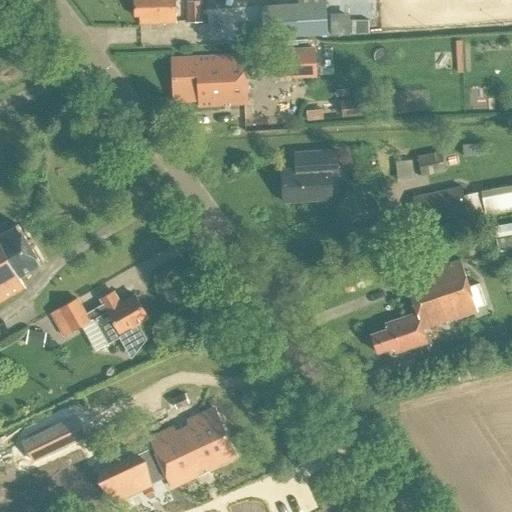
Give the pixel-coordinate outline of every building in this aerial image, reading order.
[(174,0),(131,0),(132,18),(139,18),(139,26),(175,25),(174,0)] [(187,1),(188,23),(202,22),(202,0),(187,1)] [(349,10),(331,10),(331,1),(259,4),(260,30),(350,27),(349,10)] [(278,76),(317,74),(316,47),(277,49),(278,76)] [(243,57),(170,61),(172,104),(196,102),(196,109),(246,107),(243,57)] [(366,97),(341,99),(343,116),(368,114),(366,97)] [(444,170),(440,150),(417,155),(421,175),(444,170)] [(295,171),(280,172),(283,204),(331,200),(329,176),(338,175),(336,151),(294,154),(295,171)] [(511,185),(480,191),(485,216),(511,211),(511,185)] [(461,186),(413,197),(420,227),(468,216),(461,186)] [(20,277),(42,264),(19,224),(0,234),(0,301),(26,287),(20,277)] [(511,224),(492,225),(492,235),(511,233),(511,224)] [(459,261),(404,279),(416,315),(388,324),(390,330),(369,336),(375,354),(391,349),(393,355),(425,345),(421,331),(476,313),(475,308),(486,305),(479,283),(468,287),(459,261)] [(101,300),(104,305),(87,314),(79,300),(56,312),(68,335),(94,320),(108,345),(122,337),(128,348),(135,353),(140,346),(141,347),(146,340),(137,323),(148,317),(135,296),(121,304),(114,292),(101,300)] [(479,367),(457,372),(458,382),(481,378),(479,367)] [(184,395),(173,400),(177,409),(188,404),(184,395)] [(153,447),(111,464),(122,494),(167,476),(173,488),(199,475),(218,466),(217,464),(235,456),(214,409),(195,418),(187,421),(184,423),(150,439),(153,447)] [(57,424),(24,440),(34,461),(67,446),(57,424)]
